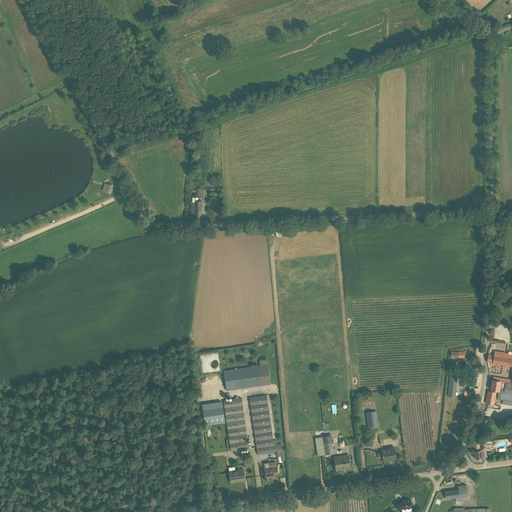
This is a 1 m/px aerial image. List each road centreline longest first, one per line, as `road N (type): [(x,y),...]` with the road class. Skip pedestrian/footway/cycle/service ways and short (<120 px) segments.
road 1 (unclassified): [(185,225),(490,210)]
road 2 (unclassified): [(447,471),(173,511)]
road 3 (unclassified): [(463,445),(484,380),(490,210)]
road 4 (track): [(31,0),(129,191)]
road 5 (unclassified): [(490,210),(490,32)]
road 6 (track): [(129,191),(0,249)]
